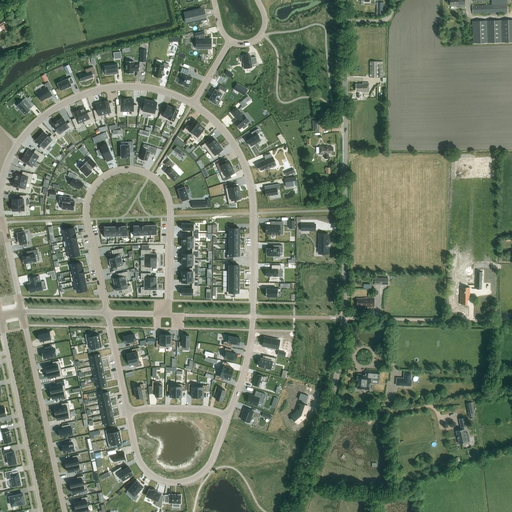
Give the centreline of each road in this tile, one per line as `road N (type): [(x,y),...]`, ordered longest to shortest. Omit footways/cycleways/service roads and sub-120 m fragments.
road 1 (unclassified): [(327,406),(344,318),(344,0)]
road 2 (residential): [(227,416),(252,316),(252,193),(229,136),(192,102)]
road 3 (residential): [(168,314),(169,208),(157,182),(127,169),(100,179),(86,204),(106,313)]
road 4 (residential): [(192,102),(130,85),(75,96),(23,134),(0,183)]
road 5 (residential): [(21,312),(63,511)]
road 6 (residential): [(0,315),(40,511)]
road 7 (residential): [(129,412),(141,464),(171,482),(205,469),(227,416)]
road 8 (track): [(511,322),(344,318)]
